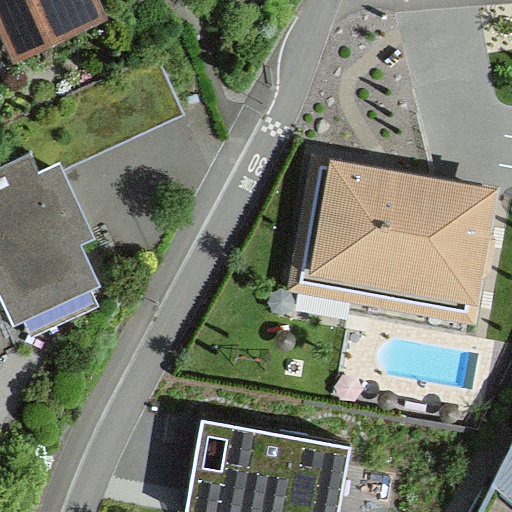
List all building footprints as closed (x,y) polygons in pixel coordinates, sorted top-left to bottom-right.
[(0,0),(0,27),(13,56),(108,12),(102,0),(0,0)] [(0,296),(11,320),(100,278),(78,234),(93,227),(59,156),(36,167),(26,148),(0,160),(0,296)] [(490,180),(321,154),(301,279),(470,306),(490,180)] [(335,511),(347,441),(204,419),(189,511),(335,511)] [(511,511),(511,471),(487,511),(511,511)]
